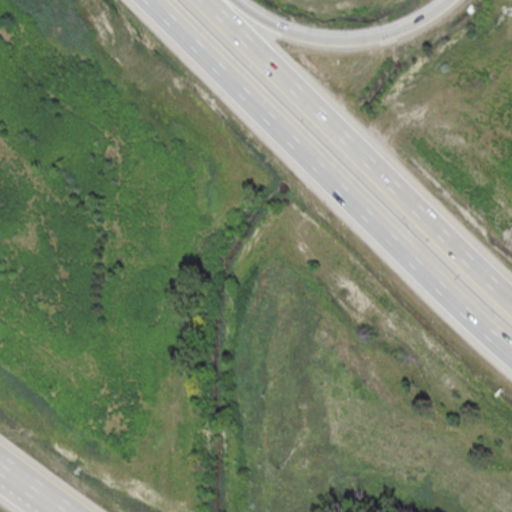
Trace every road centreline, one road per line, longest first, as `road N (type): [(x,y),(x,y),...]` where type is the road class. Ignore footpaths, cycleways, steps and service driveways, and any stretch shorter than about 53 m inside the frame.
road 1 (motorway): [(293,141),(511,353)]
road 2 (motorway): [(511,300),(315,107)]
road 3 (motorway): [(446,0),(405,27),(351,40),(285,30),(235,0)]
road 4 (motorway): [(150,0),(293,141)]
road 5 (motorway): [(315,107),(206,0)]
